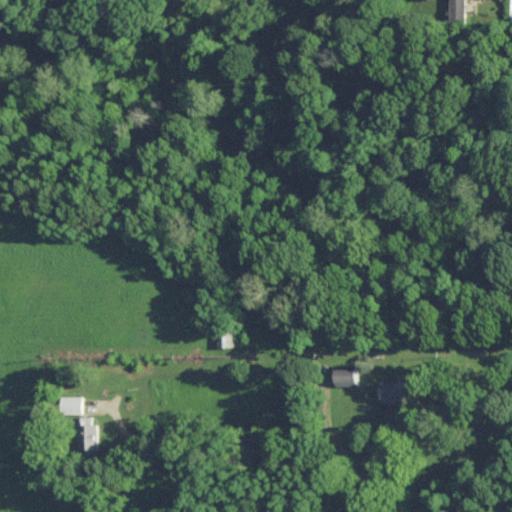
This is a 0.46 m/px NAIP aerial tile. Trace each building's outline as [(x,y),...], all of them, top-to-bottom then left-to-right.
[(220,345),(234,345),(234,330),(220,330),(220,345)] [(363,363),(342,362),(341,383),(363,384),(363,363)] [(384,402),(414,401),(413,379),(384,380),(384,402)] [(84,411),(84,394),(65,395),(66,411),(84,411)] [(100,448),(99,421),(90,422),(89,415),(81,415),(82,448),(100,448)]
